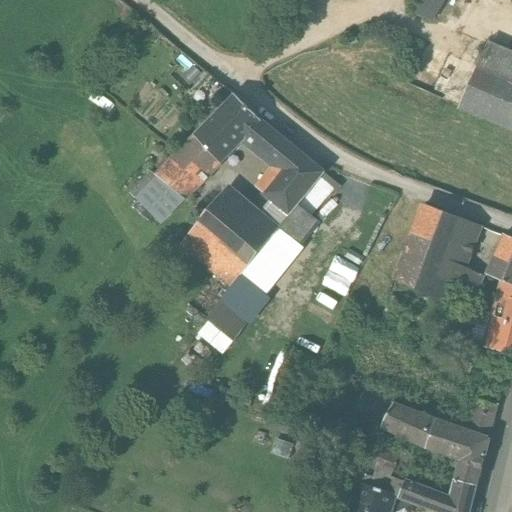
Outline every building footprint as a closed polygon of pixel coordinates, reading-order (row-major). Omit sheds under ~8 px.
[(511,57),(490,47),(479,69),(461,60),(442,101),(511,131),(511,57)] [(213,79),(193,99),(203,109),(215,96),(224,87),(213,79)] [(235,97),(224,87),(215,96),(225,106),(235,97)] [(225,106),(195,137),(219,163),(244,139),(261,122),(235,97),(225,106)] [(261,122),(244,139),(257,150),(273,131),(261,122)] [(325,174),(273,131),(257,150),(283,171),(265,195),(290,216),(325,174)] [(195,137),(136,200),(160,224),(219,163),(195,137)] [(388,228),(405,233),(408,225),(414,227),(422,203),(398,196),(388,228)] [(250,225),(219,199),(198,224),(249,266),(278,231),(279,230),(259,214),(250,225)] [(481,227),(424,206),(405,258),(444,274),(445,271),(459,277),(462,270),(467,267),(481,227)] [(278,231),(249,266),(267,282),(294,246),(278,231)] [(511,238),(504,235),(487,276),(511,286),(511,238)] [(455,280),(405,260),(397,282),(443,305),(455,280)] [(483,279),(473,274),(467,288),(477,293),(483,279)] [(511,305),(496,301),(491,315),(488,334),(497,336),(493,350),(511,354),(511,305)] [(477,393),(466,432),(489,440),(497,406),(485,402),(487,396),(477,393)] [(385,401),(367,395),(360,409),(379,415),(385,401)] [(419,414),(394,405),(380,428),(412,440),(433,452),(448,457),(447,461),(454,464),(456,468),(458,469),(456,480),(476,487),(489,440),(466,432),(430,418),(419,414)] [(432,413),(421,409),(419,414),(430,418),(432,413)] [(398,456),(372,444),(368,454),(394,466),(398,456)] [(394,466),(368,454),(362,466),(391,479),(397,467),(394,466)] [(451,498),(406,481),(405,482),(393,478),(391,484),(402,488),(397,499),(431,511),(469,511),(476,487),(456,480),(451,498)] [(358,486),(350,511),(391,511),(396,498),(358,486)]
